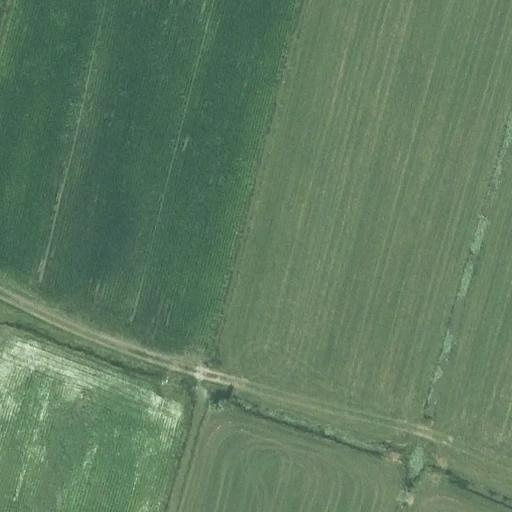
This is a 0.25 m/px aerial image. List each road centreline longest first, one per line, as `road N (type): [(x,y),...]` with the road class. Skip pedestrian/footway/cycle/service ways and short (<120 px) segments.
road 1 (track): [(511,467),(411,427),(179,364)]
road 2 (track): [(179,364),(0,292)]
